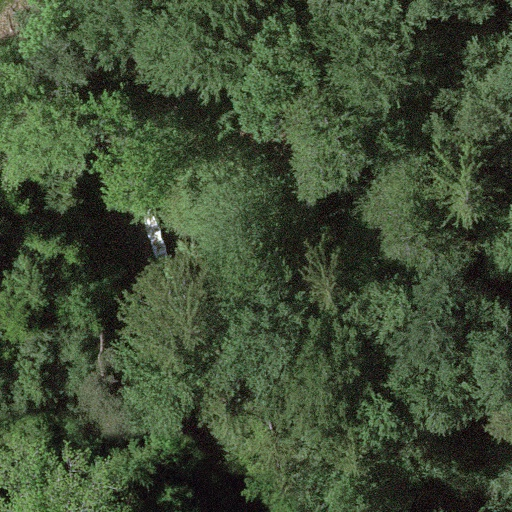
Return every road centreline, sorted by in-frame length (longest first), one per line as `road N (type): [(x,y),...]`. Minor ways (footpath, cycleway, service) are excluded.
road 1 (track): [(98,0),(186,93),(344,125),(511,206)]
road 2 (track): [(186,93),(0,112)]
